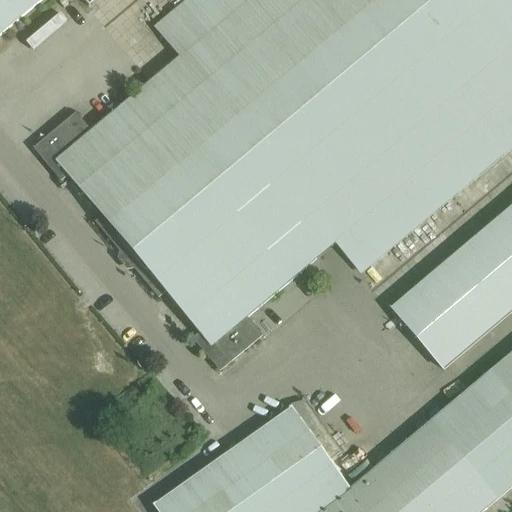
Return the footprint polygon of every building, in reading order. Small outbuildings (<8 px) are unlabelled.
[(0,0),(0,36),(42,0),(0,0)] [(90,133),(75,116),(35,149),(61,180),(69,173),(105,216),(96,223),(158,297),(167,290),(202,333),(194,340),(220,371),(260,337),(245,319),(336,243),(362,274),(511,148),(511,0),(187,0),(155,27),(181,58),(90,133)] [(52,22),(61,34),(87,13),(78,1),(52,22)] [(49,48),(52,33),(39,30),(36,45),(49,48)] [(511,208),(391,309),(443,371),(511,312),(511,208)] [(275,422),(156,506),(159,511),(482,511),(511,487),(511,355),(348,494),(326,463),(340,453),(311,412),(310,413),(305,406),(293,410),(290,412),(289,410),(274,421),(275,422)]
